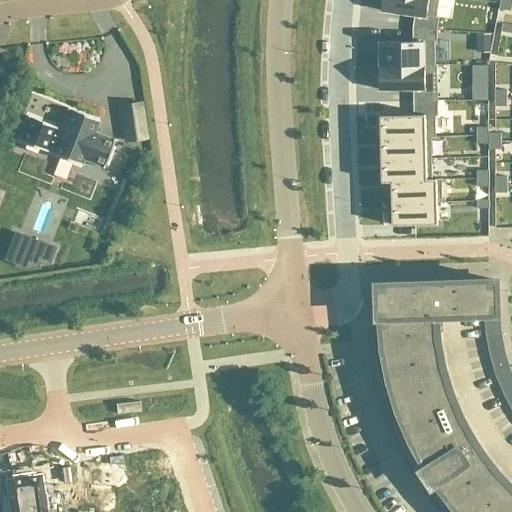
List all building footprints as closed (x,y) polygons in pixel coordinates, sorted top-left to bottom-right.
[(382,0),(381,13),(414,18),(412,31),(436,33),(438,19),(436,19),(438,0),(382,0)] [(500,3),(498,11),(510,13),(511,5),(500,3)] [(511,27),(502,25),(500,34),(511,35),(511,27)] [(379,44),(379,68),(437,68),(437,67),(434,67),(434,44),(436,44),(436,33),(412,31),(412,44),(379,44)] [(477,38),(477,54),(489,54),(489,38),(477,38)] [(379,68),(379,92),(413,92),(413,103),(437,103),(437,68),(379,68)] [(472,91),(472,103),(488,103),(488,91),(472,91)] [(494,92),(494,100),(506,100),(506,92),(494,92)] [(494,100),(494,109),(506,109),(506,100),(494,100)] [(413,117),(380,118),(380,140),(436,139),(435,117),(437,117),(437,103),(413,103),(413,117)] [(140,105),(122,108),(124,125),(127,144),(145,141),(142,123),(140,105)] [(112,143),(93,135),(98,124),(99,124),(99,123),(67,111),(66,112),(68,112),(59,135),(53,133),(54,131),(55,131),(56,130),(27,118),(26,120),(28,120),(19,142),(18,141),(17,143),(46,154),(47,153),(46,152),(46,150),(52,153),(51,154),(50,154),(49,155),(82,168),(82,167),(81,166),(83,161),(102,169),(102,170),(103,171),(114,142),(113,142),(112,143)] [(476,130),(476,138),(488,138),(488,135),(488,130),(476,130)] [(488,138),(488,144),(500,144),(500,135),(488,135),(488,138)] [(476,138),(476,146),(488,146),(488,144),(488,138),(476,138)] [(436,139),(380,140),(381,162),(431,160),(431,140),(436,140),(436,139)] [(488,146),(488,152),(500,152),(500,144),(488,144),(488,146)] [(431,160),(381,162),(381,183),(441,182),(441,181),(432,181),(431,160)] [(488,172),(476,173),(476,181),(488,181),(488,172)] [(494,179),(494,187),(507,187),(506,179),(494,179)] [(488,181),(476,181),(476,189),(489,189),(488,181)] [(441,182),(381,183),(381,185),(391,184),(391,205),(442,203),(441,182)] [(494,187),(494,195),(507,195),(507,187),(494,187)] [(0,199),(0,225),(9,203),(0,199)] [(442,203),(391,205),(392,227),(438,226),(437,204),(442,204),(442,203)] [(15,235),(4,263),(26,272),(38,270),(40,266),(49,269),(56,251),(15,235)] [(511,511),(511,391),(505,375),(499,355),(495,335),(493,314),(493,294),(495,282),(446,284),(446,283),(377,286),(378,320),(388,319),(389,330),(383,330),(381,330),(383,352),(391,351),(393,361),(387,362),(385,362),(389,383),(397,381),(400,392),(394,393),(392,393),(399,415),(407,412),(410,422),(405,424),(403,424),(412,444),(419,441),(424,450),(419,453),(418,453),(417,453),(427,471),(422,474),(431,488),(435,484),(437,486),(443,481),(449,490),(444,493),(443,494),(456,511),(462,506),(467,511),(511,511)] [(137,403),(114,406),(115,416),(138,413),(137,403)] [(5,481),(4,481),(4,482),(5,482),(7,501),(9,511),(64,511),(59,494),(44,496),(44,495),(43,495),(40,477),(41,477),(41,475),(39,475),(39,476),(28,478),(28,477),(27,477),(26,477),(26,478),(19,479),(19,478),(18,478),(18,479),(17,479),(5,481)]
